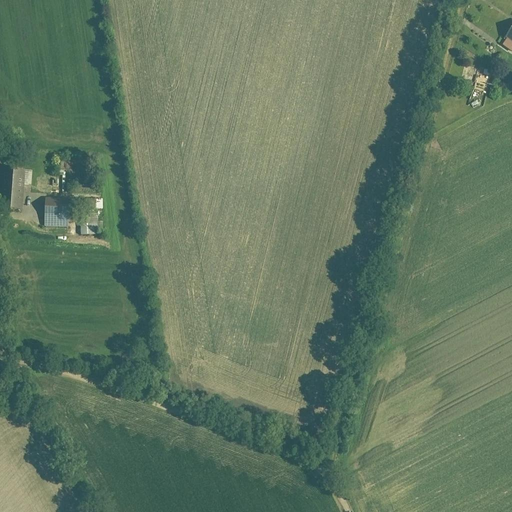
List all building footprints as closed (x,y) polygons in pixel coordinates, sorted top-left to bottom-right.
[(507,39),(503,45),(511,51),(511,25),(504,37),(507,39)] [(0,170),(0,195),(19,198),(22,172),(0,170)] [(81,199),(82,210),(103,208),(103,198),(81,199)] [(45,199),(43,226),(69,228),(70,200),(45,199)] [(82,217),(83,238),(98,237),(97,217),(82,217)]
